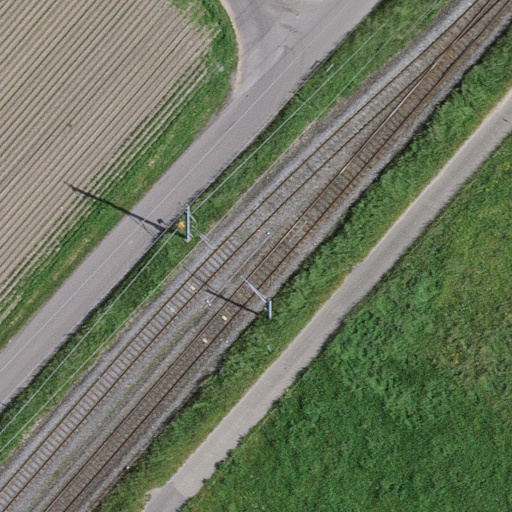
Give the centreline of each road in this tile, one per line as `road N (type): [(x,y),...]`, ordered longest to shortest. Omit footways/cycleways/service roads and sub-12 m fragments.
road 1 (track): [(161,511),(511,114)]
road 2 (unclassified): [(0,390),(353,0)]
